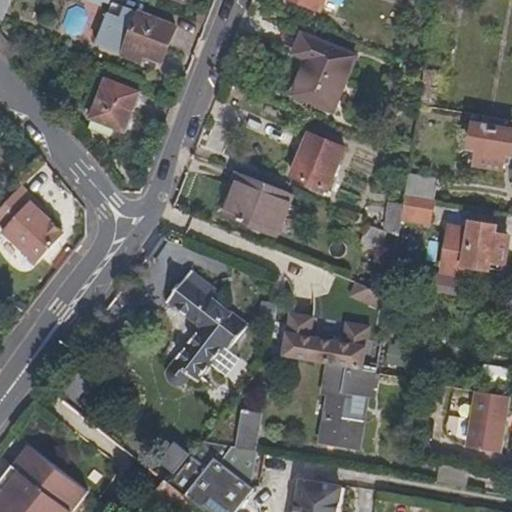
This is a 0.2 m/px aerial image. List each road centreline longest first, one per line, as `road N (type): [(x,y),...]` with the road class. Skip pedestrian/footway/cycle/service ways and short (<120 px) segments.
road 1 (tertiary): [(127,232),(157,198),(232,0)]
road 2 (unknown): [(511,498),(284,468)]
road 3 (tertiary): [(0,400),(127,232)]
road 4 (residential): [(0,87),(127,232)]
